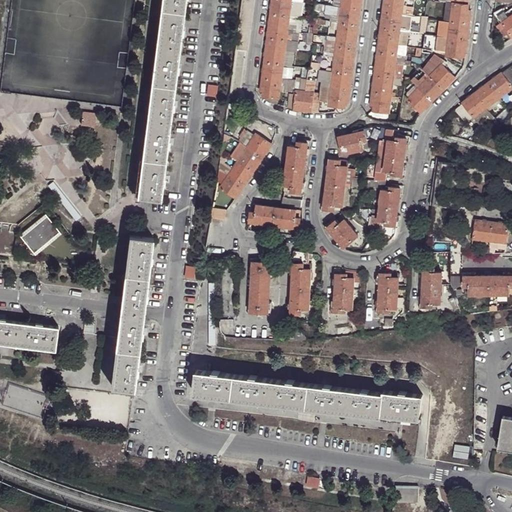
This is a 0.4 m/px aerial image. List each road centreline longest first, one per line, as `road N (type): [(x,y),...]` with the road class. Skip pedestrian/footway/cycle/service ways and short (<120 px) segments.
road 1 (unclassified): [(459,478),(202,441),(165,407),(168,315)]
road 2 (unclassified): [(168,315),(208,0)]
road 3 (unclassified): [(243,236),(243,314),(254,325),(282,316),(285,242)]
road 4 (unclassified): [(0,293),(168,315)]
road 5 (unclassified): [(372,0),(358,107),(341,121),(325,120)]
road 6 (unclassified): [(289,118),(271,115),(251,94),(262,0)]
road 7 (unclassified): [(325,120),(313,207),(329,251)]
road 8 (unclassified): [(289,118),(282,151),(237,214),(243,236)]
